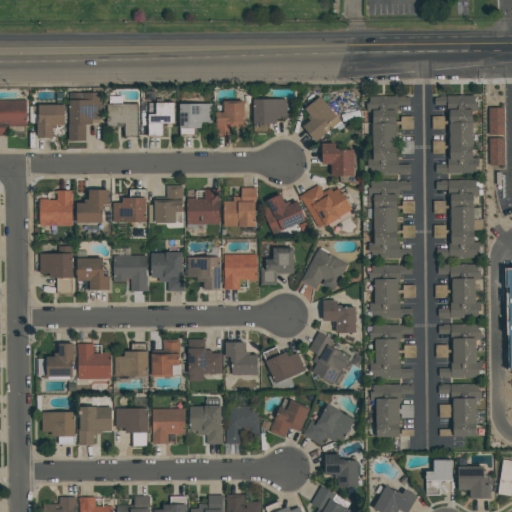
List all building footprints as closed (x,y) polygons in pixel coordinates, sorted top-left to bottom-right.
[(69,141),(85,141),(85,124),(101,124),(101,92),(81,93),(81,100),(68,100),(69,141)] [(303,110),(311,119),(302,127),(315,142),(340,121),(319,96),(303,110)] [(410,175),(410,165),(396,165),(396,97),(368,96),(368,112),(372,112),(372,159),(369,159),(368,174),(410,175)] [(478,173),(478,158),(473,158),(473,96),(434,96),(434,106),(448,106),(448,164),(435,164),(435,174),(478,173)] [(252,126),(269,127),(269,121),(286,121),(286,100),(253,99),(252,126)] [(0,136),(9,136),(9,127),(26,127),(25,100),(0,100),(0,136)] [(174,103),(148,103),(148,136),(162,136),(162,123),(174,123),(174,103)] [(244,103),(223,103),(223,112),(216,112),(216,138),(229,138),(228,125),(244,125),(244,103)] [(137,104),(107,104),(107,126),(124,126),(124,136),(136,136),(137,104)] [(212,104),(179,104),(179,128),(211,129),(212,104)] [(64,106),(33,105),(33,123),(37,123),(37,138),(52,138),(52,126),(64,126),(64,106)] [(432,129),(444,129),(443,116),(431,117),(432,129)] [(432,153),(443,153),(443,141),(432,141),(432,153)] [(354,150),(336,150),(336,143),(321,144),(321,164),(330,164),(330,176),(354,176),(354,150)] [(478,180),(435,180),(436,190),(450,190),(450,248),(441,248),(441,259),(478,258),(478,243),(474,243),(473,196),(478,196),(478,180)] [(396,194),(388,195),(388,190),(410,190),(410,181),(368,181),(368,208),(367,208),(367,218),(373,218),(373,243),(368,243),(368,259),(406,259),(406,249),(397,249),(396,194)] [(154,223),(175,223),(175,212),(182,212),(183,186),(166,185),(165,201),(154,201),(154,223)] [(338,186),(323,194),(318,185),(299,196),(317,229),(352,210),(338,186)] [(256,188),(241,188),(240,198),(232,198),(232,202),(224,201),(223,227),(255,227),(256,188)] [(219,224),(219,189),(203,189),(203,192),(195,192),(195,198),(187,198),(187,225),(219,224)] [(76,223),(102,223),(102,205),(108,205),(108,190),(88,190),(88,201),(76,202),(76,223)] [(112,223),(145,222),(145,190),(129,190),(129,201),(112,201),(112,223)] [(39,226),(72,226),(72,191),(56,191),(56,199),(39,200),(39,226)] [(305,223),(298,200),(284,204),(282,195),(266,199),(269,208),(264,209),(270,233),(305,223)] [(293,248),(272,248),(273,260),(265,260),(265,268),(260,268),(260,286),(276,285),(276,274),(293,274),(293,248)] [(300,282),(316,290),(320,281),(334,288),(347,263),(318,248),(300,282)] [(168,291),(183,291),(182,252),(150,253),(151,280),(167,280),(168,291)] [(72,278),(72,254),(39,254),(39,275),(48,275),(48,278),(72,278)] [(223,290),(239,290),(239,281),(256,281),(257,255),(224,254),(223,290)] [(147,256),(124,255),(124,256),(113,256),(113,281),(130,281),(130,291),(146,291),(147,256)] [(203,290),(220,290),(219,257),(188,258),(189,280),(203,279),(203,290)] [(76,259),(77,281),(89,281),(89,290),(109,290),(109,276),(103,277),(102,258),(76,259)] [(369,265),(370,281),(374,281),(374,303),(370,303),(370,319),(410,318),(410,309),(398,309),(398,275),(411,275),(411,264),(369,265)] [(481,318),(480,302),(475,302),(475,280),(478,280),(478,264),(437,265),(437,275),(450,275),(450,309),(437,309),(437,318),(481,318)] [(446,286),(434,286),(434,298),(446,298),(446,286)] [(402,298),(413,298),(414,290),(403,290),(402,298)] [(322,301),(323,321),(334,321),(335,334),(355,333),(355,306),(337,307),(337,301),(322,301)] [(451,369),(438,369),(438,378),(481,378),(481,362),(475,362),(475,340),(479,340),(479,324),(438,324),(438,335),(451,335),(451,369)] [(371,379),(412,379),(412,369),(399,369),(398,335),(412,334),(412,325),(370,325),(371,340),(374,340),(375,358),(370,358),(371,379)] [(348,355),(325,345),(329,338),(317,332),(308,350),(317,355),(309,372),(334,384),(348,355)] [(151,353),(151,376),(172,376),(172,366),(179,365),(179,339),(162,340),(163,353),(151,353)] [(222,352),(205,352),(205,339),(188,339),(187,381),(203,381),(203,374),(222,374),(222,352)] [(258,375),(257,353),(245,354),(245,342),(226,342),(227,375),(258,375)] [(73,344),(58,344),(58,355),(46,355),(45,377),(72,378),(73,344)] [(92,344),(77,344),(77,379),(111,379),(110,353),(92,354),(92,344)] [(124,356),(114,357),(115,378),(148,377),(147,344),(137,344),(137,351),(124,352),(124,356)] [(415,358),(415,345),(403,345),(403,358),(415,358)] [(435,358),(448,358),(448,345),(435,345),(435,358)] [(476,399),(479,399),(479,385),(452,384),(451,436),(475,437),(476,399)] [(375,437),(399,437),(399,418),(412,418),(412,405),(401,405),(401,394),(413,394),(413,385),(370,385),(370,401),(375,401),(375,437)] [(437,394),(450,394),(449,385),(437,385),(437,394)] [(301,432),(308,408),(288,402),(286,410),(278,407),(270,433),(285,438),(288,428),(301,432)] [(79,445),(94,445),(94,433),(111,432),(110,406),(79,407),(79,445)] [(189,406),(190,435),(206,435),(206,444),(222,444),(221,406),(189,406)] [(227,444),(240,444),(240,432),(254,432),(253,406),(227,407),(227,444)] [(303,437),(322,444),(325,436),(343,444),(353,417),(324,406),(318,423),(309,420),(303,437)] [(115,431),(147,432),(147,409),(115,408),(115,431)] [(151,444),(167,444),(167,435),(184,435),(184,409),(151,409),(151,444)] [(42,435),(58,434),(58,444),(74,444),(74,412),(42,413),(42,435)] [(357,461),(339,460),(339,455),(324,454),(324,476),(337,476),(337,487),(357,487),(357,461)] [(451,460),(433,460),(433,472),(425,472),(426,495),(451,494),(451,460)] [(457,490),(469,490),(469,499),(490,498),(490,485),(483,485),(483,466),(457,466),(457,490)] [(315,511),(317,508),(310,504),(320,486),(335,495),(332,501),(350,511),(349,511),(315,511)] [(377,511),(372,509),(385,486),(397,493),(397,492),(401,495),(404,489),(417,497),(407,511),(401,511),(398,510),(396,511),(377,511)] [(189,511),(189,509),(197,509),(197,504),(207,504),(207,495),(222,495),(222,511),(189,511)] [(225,511),(225,496),(243,495),(243,503),(259,502),(259,511),(225,511)] [(148,496),(148,511),(115,511),(115,506),(133,506),(133,496),(148,496)] [(74,511),(41,511),(41,505),(58,505),(58,498),(74,498),(74,511)] [(94,507),(101,507),(101,506),(110,506),(110,511),(78,511),(78,498),(94,498),(94,507)] [(152,511),(152,510),(162,510),(162,506),(169,506),(169,498),(184,498),(184,511),(152,511)] [(300,511),(264,511),(263,508),(277,502),(280,510),(287,507),(289,511),(298,507),(300,511)]
